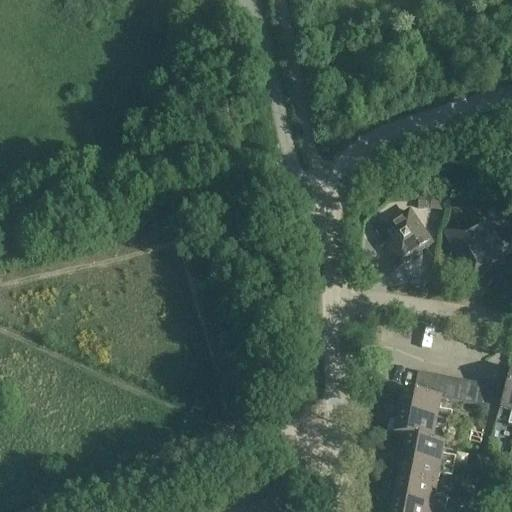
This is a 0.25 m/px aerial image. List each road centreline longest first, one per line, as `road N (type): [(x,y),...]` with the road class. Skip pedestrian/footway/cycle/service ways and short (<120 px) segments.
road 1 (residential): [(331,300),(334,195),(348,159),(373,141),(511,97)]
road 2 (track): [(47,511),(230,435),(337,431)]
road 3 (residential): [(339,511),(331,300)]
road 4 (residential): [(366,299),(511,323)]
